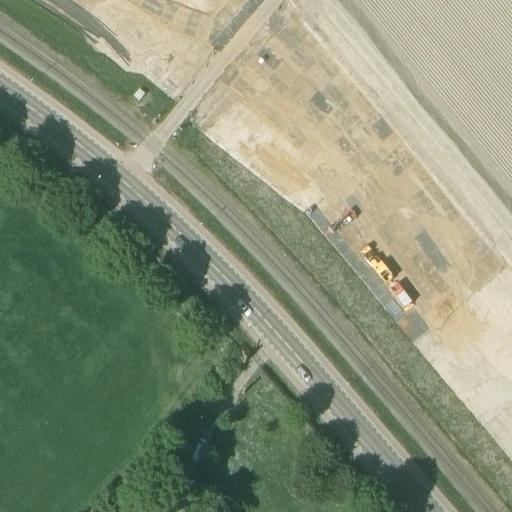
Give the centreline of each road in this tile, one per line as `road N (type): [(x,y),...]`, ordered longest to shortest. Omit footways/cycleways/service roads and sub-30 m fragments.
road 1 (tertiary): [(429,511),(231,285),(122,179)]
road 2 (unclassified): [(122,179),(273,0)]
road 3 (tertiary): [(122,179),(0,85)]
